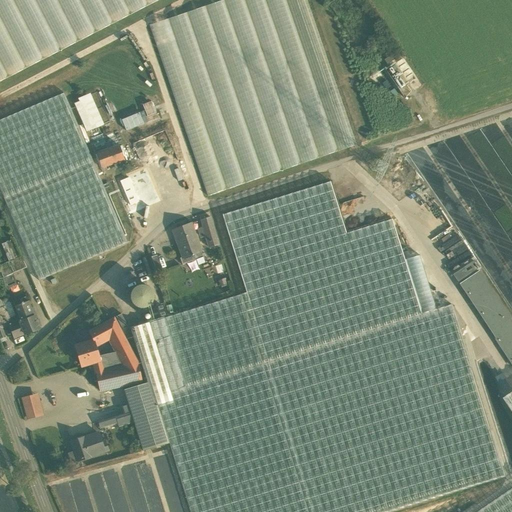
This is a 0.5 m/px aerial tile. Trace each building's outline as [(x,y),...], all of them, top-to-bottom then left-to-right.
[(0,0),(0,80),(157,0),(0,0)] [(222,0),(149,25),(207,194),(356,144),(307,0),(222,0)] [(393,54),(383,60),(387,65),(396,58),(393,54)] [(415,80),(402,59),(397,63),(410,83),(415,80)] [(392,66),(387,70),(400,90),(405,86),(392,66)] [(0,120),(0,190),(38,281),(127,243),(83,139),(76,122),(64,93),(0,120)] [(90,93),(72,100),(84,131),(103,124),(90,93)] [(145,117),(147,122),(157,118),(151,102),(142,105),(147,116),(145,117)] [(139,113),(122,120),(126,131),(143,123),(139,113)] [(96,154),(101,169),(124,161),(119,146),(96,154)] [(132,177),(141,197),(150,194),(141,173),(132,177)] [(132,200),(122,176),(115,180),(125,203),(132,200)] [(246,293),(241,294),(265,372),(270,370),(302,471),(188,507),(189,511),(388,511),(504,476),(451,305),(421,314),(391,219),(346,233),(330,182),(222,215),(246,293)] [(204,233),(207,242),(216,238),(210,217),(201,221),(203,228),(199,229),(200,234),(204,233)] [(201,251),(196,239),(197,239),(191,223),(173,230),(178,246),(182,257),(183,258),(194,254),(201,251)] [(180,258),(182,265),(196,260),(194,254),(183,258),(182,257),(180,258)] [(157,255),(151,257),(155,268),(160,266),(157,255)] [(9,262),(13,273),(26,268),(22,257),(9,262)] [(460,284),(511,362),(511,322),(478,272),(460,284)] [(150,289),(143,285),(135,287),(130,293),(131,301),(136,307),(144,308),(151,304),(153,296),(150,289)] [(187,503),(188,507),(302,471),(270,370),(265,372),(241,294),(130,329),(147,383),(154,406),(157,405),(169,443),(176,467),(187,503)] [(21,321),(19,321),(17,322),(15,316),(9,318),(5,306),(0,307),(0,325),(1,325),(8,323),(14,338),(25,334),(38,329),(28,302),(15,307),(21,321)] [(116,317),(121,328),(127,325),(121,314),(116,317)] [(117,354),(124,365),(137,362),(114,318),(94,329),(102,343),(109,339),(117,354)] [(76,346),(82,366),(93,363),(100,361),(99,360),(96,346),(102,343),(94,329),(89,331),(94,341),(76,346)] [(100,361),(93,363),(95,372),(111,368),(118,366),(124,365),(117,354),(99,360),(100,361)] [(124,365),(118,366),(123,386),(142,382),(137,362),(124,365)] [(115,388),(123,386),(118,366),(111,368),(115,388)] [(100,392),(115,388),(111,368),(95,372),(100,392)] [(134,422),(143,451),(169,443),(157,405),(154,406),(147,383),(124,390),(129,408),(134,422)] [(27,420),(44,415),(38,394),(21,399),(27,420)] [(118,422),(119,426),(132,422),(128,408),(115,412),(118,422)] [(100,428),(118,422),(115,412),(97,417),(100,428)] [(74,451),(78,461),(80,460),(108,451),(105,442),(101,443),(98,433),(71,442),(74,451)] [(68,454),(73,471),(83,468),(80,460),(78,461),(74,451),(68,454)] [(511,511),(511,489),(477,511),(511,511)]
